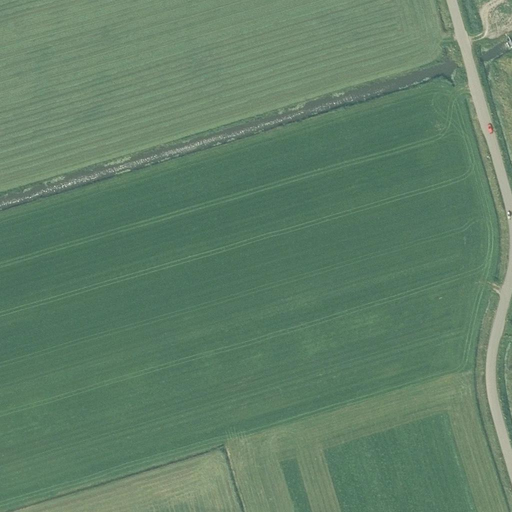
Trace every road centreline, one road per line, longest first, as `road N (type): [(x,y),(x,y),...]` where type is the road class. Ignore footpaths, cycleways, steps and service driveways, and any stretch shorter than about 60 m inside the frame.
road 1 (unclassified): [(511,216),(451,0)]
road 2 (unclassified): [(511,466),(490,376),(511,268)]
